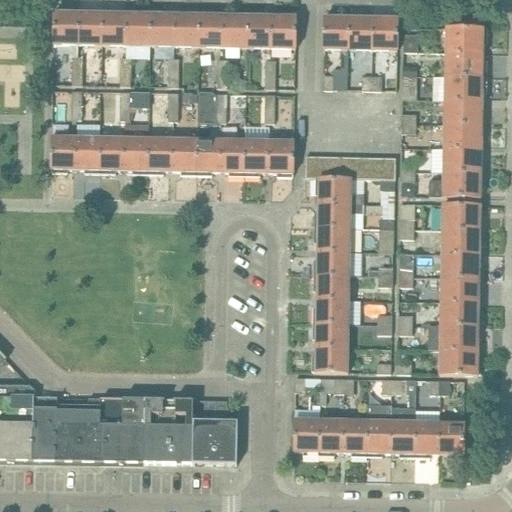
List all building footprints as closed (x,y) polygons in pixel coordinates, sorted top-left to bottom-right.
[(53,14),(53,48),(70,48),(78,48),(79,15),(71,15),(71,11),(55,10),(55,14),(53,14)] [(79,15),(78,48),(102,49),(103,11),(87,11),(87,15),(79,15)] [(103,11),(102,49),(126,49),(127,16),(119,16),(119,12),(103,11)] [(127,16),(126,49),(150,49),(151,12),(135,12),(135,16),(127,16)] [(151,12),(150,49),(174,50),(175,17),(167,16),(167,12),(151,12)] [(175,17),(174,50),(177,50),(198,50),(199,13),(183,13),(183,17),(175,17)] [(199,13),(198,50),(222,51),(223,17),(215,17),(215,13),(199,13)] [(223,17),(222,51),(246,51),(247,14),(231,14),(231,18),(223,17)] [(247,14),(246,51),(270,52),(271,18),(262,18),(263,14),(247,14)] [(271,18),(270,52),(295,52),(296,19),(294,19),(294,15),(278,15),(278,19),(271,18)] [(324,20),(323,53),(341,53),(348,53),(349,16),(333,16),(333,20),(324,20)] [(349,16),(348,53),(351,53),(372,54),(372,20),(365,20),(365,16),(349,16)] [(372,20),(372,54),(397,54),(397,21),(396,21),(396,17),(380,17),(380,21),(372,20)] [(445,39),(444,55),(483,56),(483,49),(487,49),(488,33),(484,33),(484,32),(484,31),(481,31),(481,27),(469,27),(469,31),(445,31),(445,39)] [(403,37),(403,55),(417,55),(417,37),(403,37)] [(444,55),(444,79),(487,80),(487,64),(483,64),(483,56),(444,55)] [(72,74),(83,74),(83,60),(73,59),(72,74)] [(131,60),(126,60),(121,60),(120,75),(131,75),(131,60)] [(168,75),(179,76),(179,61),(168,61),(168,75)] [(216,76),(227,77),(227,62),(216,62),(216,76)] [(264,77),(275,77),(275,63),(264,63),(264,77)] [(402,78),(417,79),(417,69),(402,69),(402,78)] [(72,88),(82,88),(83,74),(72,74),(72,88)] [(130,89),(131,75),(120,75),(120,89),(130,89)] [(168,75),(168,90),(178,90),(179,76),(168,75)] [(216,91),(226,91),(227,77),(216,76),(216,91)] [(264,91),(274,92),(275,77),(264,77),(264,91)] [(333,78),(323,78),(322,93),(332,93),(333,78)] [(416,89),(417,79),(402,78),(402,88),(416,89)] [(371,94),(371,79),(362,79),(361,93),(371,94)] [(371,79),(371,94),(381,94),(381,79),(371,79)] [(432,79),(432,103),(444,103),(482,104),(482,96),(486,96),(487,80),(444,79),(432,79)] [(72,94),(72,108),(82,108),(82,94),(72,94)] [(120,95),(120,109),(130,109),(130,95),(120,95)] [(168,96),(168,110),(178,110),(178,96),(168,96)] [(216,97),(216,111),(226,111),(226,97),(216,97)] [(264,97),(264,112),(274,112),(274,98),(264,97)] [(444,103),(443,127),(486,128),(486,112),(482,112),(482,104),(444,103)] [(71,122),(77,122),(82,122),(82,108),(72,108),(71,122)] [(119,123),(125,123),(130,123),(130,109),(120,109),(119,123)] [(167,124),(173,124),(178,124),(178,110),(168,110),(167,124)] [(215,125),(221,125),(226,125),(226,111),(216,111),(215,125)] [(263,126),(269,126),(274,126),(274,112),(264,112),(263,126)] [(416,117),(401,117),(401,126),(416,127),(416,117)] [(415,137),(416,127),(401,126),(401,136),(415,137)] [(443,127),(443,151),(481,152),(481,144),(485,144),(486,128),(443,127)] [(51,139),(51,173),(52,173),(52,177),(68,177),(68,173),(76,173),(76,140),(51,139)] [(76,140),(76,173),(84,173),(84,177),(100,178),(100,140),(76,140)] [(100,140),(100,178),(116,178),(116,174),(124,174),(124,141),(100,140)] [(124,141),(124,174),(132,174),(132,178),(148,178),(148,141),(124,141)] [(148,141),(148,178),(164,179),(164,175),(172,175),(172,142),(148,141)] [(172,142),(172,175),(180,175),(180,179),(196,179),(196,142),(172,142)] [(196,142),(196,179),(212,180),(212,176),(220,176),(220,143),(196,142)] [(220,143),(220,176),(228,176),(228,180),(244,180),(244,143),(221,143),(220,143)] [(244,143),(244,180),(260,180),(260,176),(268,177),(268,143),(244,143)] [(268,143),(268,177),(275,177),(275,181),(291,181),(291,177),(293,177),(293,159),(293,144),(268,143)] [(443,151),(442,175),(485,176),(485,160),(481,160),(481,152),(443,151)] [(305,159),(304,182),(316,182),(316,159),(305,159)] [(316,159),(316,182),(318,182),(327,182),(328,159),(316,159)] [(338,182),(339,159),(328,159),(327,182),(338,182)] [(339,159),(338,182),(350,183),(350,160),(339,159)] [(361,183),(361,160),(350,160),(350,183),(361,183)] [(361,160),(361,183),(372,183),(373,160),(361,160)] [(372,183),(380,183),(384,183),(384,160),(373,160),(372,183)] [(384,183),(394,183),(395,183),(395,160),(384,160),(384,183)] [(400,165),(400,174),(415,175),(415,165),(400,165)] [(400,174),(400,184),(414,185),(415,175),(400,174)] [(429,183),(428,200),(442,200),(480,201),(481,192),(485,192),(485,176),(442,175),(442,183),(429,183)] [(314,183),(313,199),(317,199),(317,207),(350,207),(363,208),(363,183),(361,183),(350,183),(338,182),(327,182),(318,182),(318,183),(314,183)] [(384,183),(380,183),(379,193),(394,193),(394,183),(384,183)] [(313,215),(313,231),(350,231),(350,216),(363,217),(363,208),(350,207),(317,207),(317,215),(313,215)] [(442,208),(441,233),(484,233),(484,217),(480,217),(480,208),(442,208)] [(393,232),(393,221),(379,221),(379,232),(393,232)] [(399,232),(414,232),(414,222),(399,222),(399,232)] [(313,231),(312,247),(316,247),(316,255),(349,255),(350,231),(313,231)] [(379,232),(378,256),(393,256),(393,232),(379,232)] [(413,241),(414,232),(399,232),(399,241),(413,241)] [(441,233),(441,257),(479,257),(480,249),(484,249),(484,233),(441,233)] [(312,263),(312,279),(349,279),(349,255),(316,255),(316,263),(312,263)] [(441,257),(440,281),(483,281),(483,265),(479,265),(479,257),(441,257)] [(378,269),(378,280),(392,280),(392,270),(378,269)] [(398,280),(413,280),(413,270),(398,270),(398,280)] [(312,279),(312,295),(316,295),(315,303),(349,303),(349,279),(312,279)] [(392,289),(392,280),(378,280),(378,289),(392,289)] [(412,289),(413,280),(398,280),(398,289),(412,289)] [(440,281),(440,305),(479,305),(479,297),(483,297),(483,281),(440,281)] [(311,311),(311,327),(348,327),(349,303),(315,303),(315,311),(311,311)] [(440,305),(440,329),(482,329),(483,313),(479,313),(479,305),(440,305)] [(377,318),(377,328),(391,328),(391,318),(377,318)] [(397,328),(412,328),(412,318),(397,318),(397,328)] [(311,327),(311,343),(315,343),(314,351),(348,351),(348,327),(311,327)] [(391,337),(391,328),(377,328),(377,337),(391,337)] [(411,338),(412,328),(397,328),(397,338),(411,338)] [(437,350),(436,328),(427,328),(428,350),(437,350)] [(440,329),(439,353),(478,353),(478,345),(482,345),(482,329),(440,329)] [(310,358),(310,374),(314,374),(314,375),(347,376),(348,351),(314,351),(314,358),(310,358)] [(439,353),(439,377),(477,378),(477,377),(478,377),(481,377),(482,361),(478,361),(478,353),(439,353)] [(390,376),(391,367),(376,366),(376,376),(390,376)] [(396,377),(411,377),(411,367),(397,367),(396,377)] [(295,381),(294,395),(305,395),(305,389),(319,389),(319,381),(295,381)] [(319,396),(343,396),(343,382),(319,381),(319,389),(319,396)] [(343,382),(343,396),(353,396),(353,382),(343,382)] [(381,397),(391,397),(391,382),(381,382),(381,397)] [(401,383),(391,382),(391,397),(400,397),(401,383)] [(405,397),(415,397),(415,383),(405,383),(405,397)] [(429,398),(439,398),(439,383),(429,383),(429,398)] [(449,383),(439,383),(439,398),(448,398),(449,383)] [(0,461),(33,462),(34,400),(35,400),(35,392),(30,388),(0,387),(0,461)] [(33,462),(55,462),(56,412),(55,412),(56,401),(46,400),(35,400),(34,400),(33,462)] [(56,412),(55,462),(99,463),(100,401),(88,401),(87,414),(57,414),(57,401),(56,401),(56,412)] [(145,402),(100,401),(99,463),(144,464),(145,402)] [(144,466),(191,467),(192,423),(193,403),(145,402),(144,464),(144,466)] [(193,403),(192,423),(209,424),(209,403),(193,403)] [(209,403),(209,424),(226,424),(226,404),(209,403)] [(366,423),(366,461),(382,461),(382,457),(390,457),(391,408),(367,407),(366,423)] [(294,422),(294,455),(302,455),(302,459),(318,460),(318,422),(318,418),(319,408),(312,408),(312,414),(294,413),(294,422)] [(391,408),(390,457),(398,457),(398,461),(414,462),(414,424),(391,424),(391,412),(391,408)] [(318,422),(318,460),(334,460),(334,456),(342,456),(342,423),(318,422)] [(191,467),(236,468),(237,424),(226,424),(209,424),(192,423),(191,467)] [(342,423),(342,456),(350,456),(350,460),(366,461),(366,423),(342,423)] [(414,424),(414,462),(430,462),(430,458),(438,458),(438,425),(414,424)] [(438,425),(438,458),(446,458),(446,462),(462,463),(462,459),(463,459),(463,425),(438,425)]
